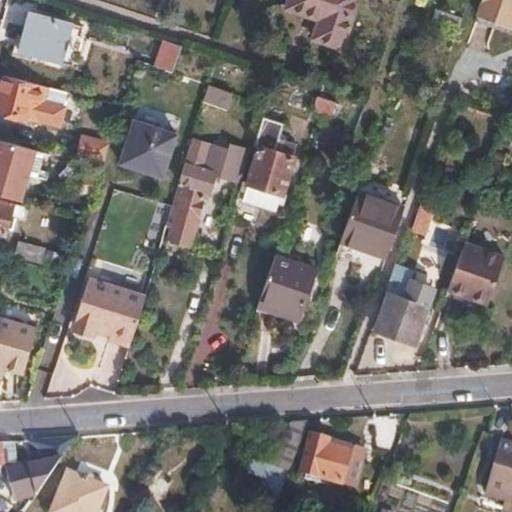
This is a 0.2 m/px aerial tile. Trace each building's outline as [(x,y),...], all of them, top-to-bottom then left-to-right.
[(354,0),(286,0),(284,9),(315,19),(310,36),(339,45),(354,0)] [(511,24),(511,0),(483,0),(478,15),(511,27),(511,24)] [(8,6),(0,38),(0,42),(10,46),(20,9),(8,6)] [(71,23),(30,11),(19,51),(60,62),(71,23)] [(150,66),(169,73),(179,45),(159,39),(150,66)] [(69,91),(6,74),(0,95),(0,109),(64,128),(70,107),(66,106),(69,91)] [(227,107),(232,91),(208,83),(203,98),(227,107)] [(335,101),(319,95),(314,108),(331,114),(335,101)] [(131,120),(117,162),(162,176),(175,133),(131,120)] [(242,179),(232,213),(254,221),(260,203),(275,208),(302,132),(269,120),(248,181),(242,179)] [(343,135),(325,128),(320,143),(338,149),(343,135)] [(79,136),(74,153),(101,161),(105,148),(107,143),(79,136)] [(191,138),(171,205),(165,225),(172,228),(170,237),(191,244),(206,195),(209,196),(216,172),(203,168),(209,145),(191,138)] [(0,140),(0,194),(19,200),(26,176),(36,178),(43,153),(0,140)] [(246,150),(231,144),(222,173),(237,178),(246,150)] [(386,257),(404,208),(358,192),(340,240),(386,257)] [(13,204),(0,200),(0,231),(5,233),(13,204)] [(432,207),(419,201),(409,229),(421,234),(432,207)] [(312,224),(295,218),(284,254),(296,258),(294,264),(306,268),(309,261),(322,265),(333,237),(310,230),(312,224)] [(16,255),(42,261),(45,248),(20,241),(16,255)] [(45,248),(42,261),(55,265),(59,252),(45,248)] [(418,265),(440,270),(444,255),(422,250),(418,265)] [(462,306),(483,314),(498,270),(459,257),(442,305),(460,312),(462,306)] [(388,291),(404,297),(411,278),(414,270),(397,263),(388,291)] [(110,337),(130,343),(145,293),(89,275),(75,322),(96,329),(97,326),(111,331),(110,337)] [(434,286),(411,278),(404,297),(426,305),(434,286)] [(265,284),(248,334),(282,347),(284,342),(289,343),(301,309),(306,311),(310,301),(265,284)] [(388,291),(387,291),(374,327),(413,342),(426,305),(404,297),(388,291)] [(0,319),(0,373),(3,375),(9,355),(26,361),(35,329),(0,319)] [(263,491),(279,496),(310,419),(292,420),(263,491)] [(331,438),(312,433),(302,469),(353,484),(364,448),(331,438)] [(58,462),(76,436),(29,440),(42,449),(42,458),(47,461),(56,459),(58,462)] [(511,511),(511,450),(503,448),(491,488),(511,494),(505,511),(511,511)] [(17,465),(7,469),(14,498),(34,494),(27,463),(17,465)] [(95,511),(106,486),(67,470),(49,511),(95,511)]
